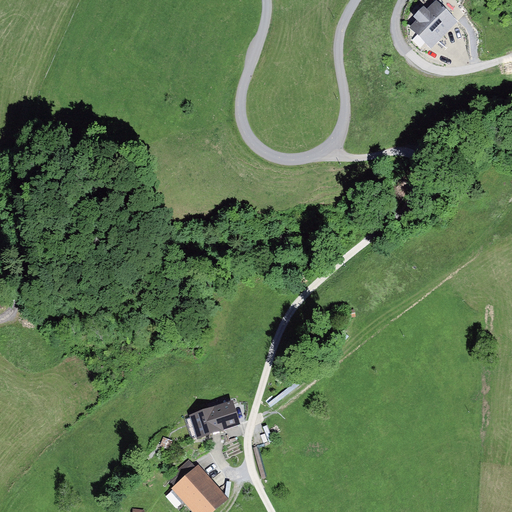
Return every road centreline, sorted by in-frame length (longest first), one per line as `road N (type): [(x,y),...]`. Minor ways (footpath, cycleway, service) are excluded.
road 1 (track): [(330,156),(402,160),(417,184),(408,202),(287,313),(263,365),(249,457),(270,511)]
road 2 (unclassified): [(267,0),(239,125),(251,145),(302,163),(330,156),(345,136),(336,47),(355,0)]
road 3 (track): [(511,59),(435,71),(398,39),(403,0)]
